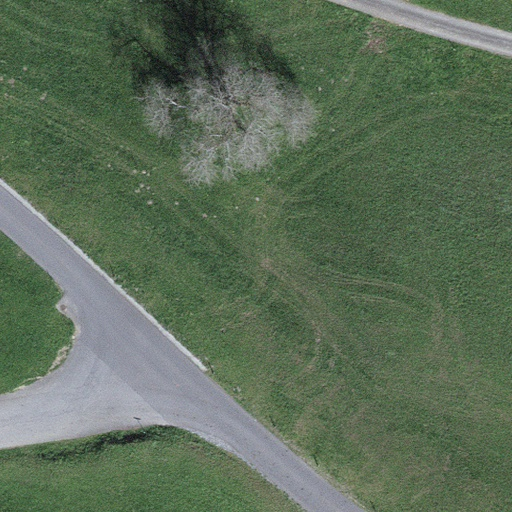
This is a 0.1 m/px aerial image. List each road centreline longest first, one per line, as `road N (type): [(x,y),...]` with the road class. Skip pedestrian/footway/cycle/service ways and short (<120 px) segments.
road 1 (residential): [(0,211),(335,511)]
road 2 (track): [(511,50),(319,0)]
